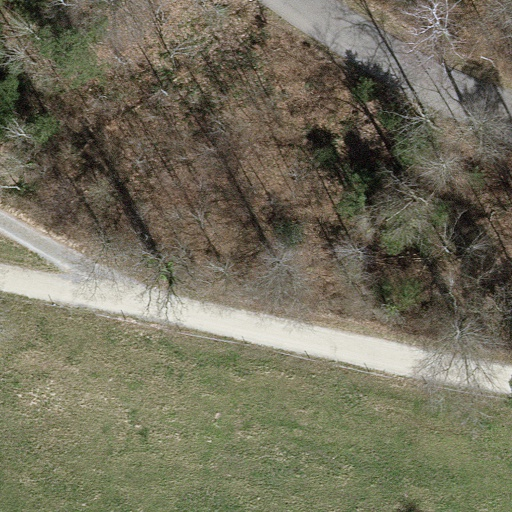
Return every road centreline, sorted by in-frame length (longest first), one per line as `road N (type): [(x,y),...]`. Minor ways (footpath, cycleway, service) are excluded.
road 1 (track): [(0,276),(511,379)]
road 2 (unclassified): [(511,112),(348,35),(305,0)]
road 3 (track): [(134,299),(0,218)]
